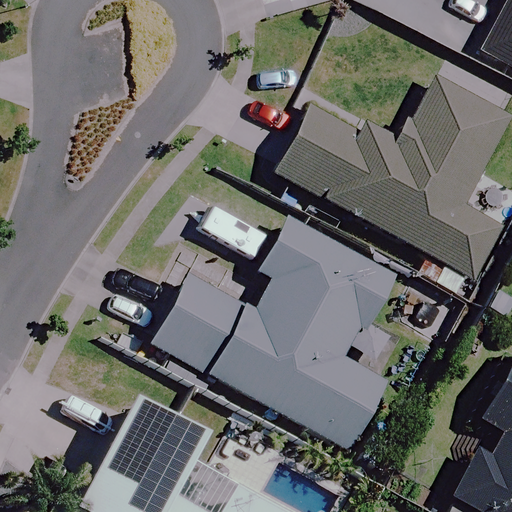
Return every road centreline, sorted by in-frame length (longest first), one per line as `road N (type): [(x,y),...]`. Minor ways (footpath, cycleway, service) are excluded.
road 1 (residential): [(11,295),(51,108),(58,16),(71,0)]
road 2 (residential): [(174,0),(190,19),(191,69),(166,113),(59,245)]
